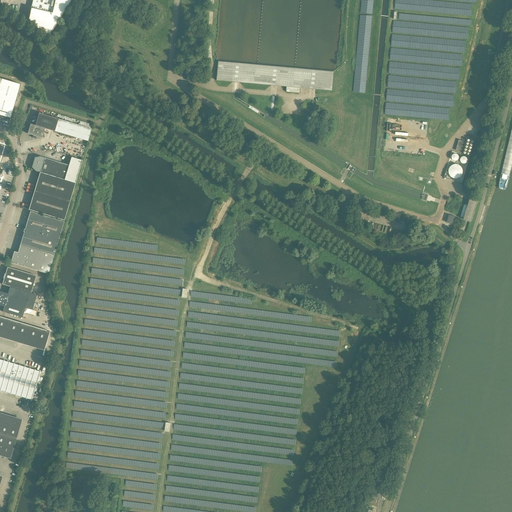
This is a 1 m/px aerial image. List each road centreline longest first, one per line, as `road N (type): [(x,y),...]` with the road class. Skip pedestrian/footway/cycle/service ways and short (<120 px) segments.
road 1 (unclassified): [(387,511),(511,88)]
road 2 (unclassified): [(0,244),(21,174),(13,134),(0,130)]
